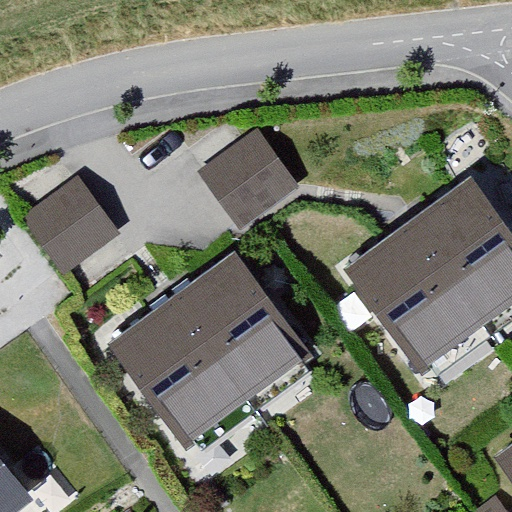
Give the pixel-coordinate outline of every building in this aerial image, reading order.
[(196,173),(238,231),(301,185),(258,127),(196,173)] [(80,175),(25,214),(66,271),(121,232),(80,175)] [(511,243),(471,184),(345,269),(417,374),(511,309),(511,243)] [(233,255),(111,341),(186,445),(307,359),(233,255)] [(511,438),(498,448),(511,469),(511,438)] [(0,458),(0,511),(19,511),(34,501),(0,458)] [(505,511),(489,498),(476,511),(505,511)]
